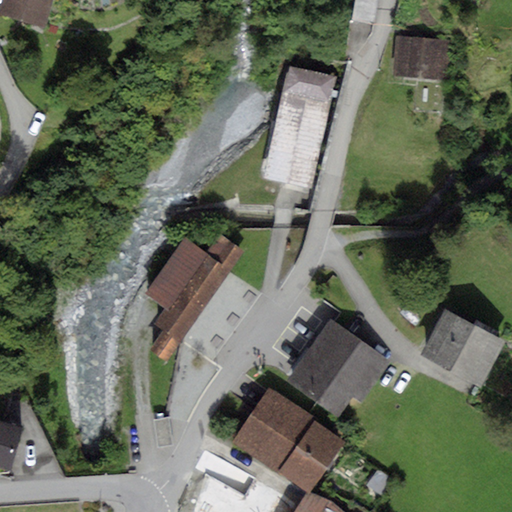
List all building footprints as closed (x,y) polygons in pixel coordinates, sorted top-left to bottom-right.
[(44,31),(52,0),(6,0),(1,18),(44,31)] [(373,24),(377,0),(355,0),(352,21),(373,24)] [(447,38),(395,35),(394,76),(445,78),(447,38)] [(289,65),(264,177),(312,189),(337,76),(289,65)] [(149,351),(167,363),(246,251),(219,232),(206,250),(184,235),(144,293),(166,308),(155,324),(164,330),(149,351)] [(445,308),(420,354),(480,386),(505,340),(445,308)] [(382,355),(331,319),(287,380),(338,416),(352,398),(382,355)] [(391,362),(382,355),(352,398),(361,405),(391,362)] [(345,441),(269,390),(233,444),(309,495),(345,441)] [(22,426),(0,419),(0,470),(8,473),(22,426)] [(344,511),(330,500),(309,495),(295,511),(344,511)]
